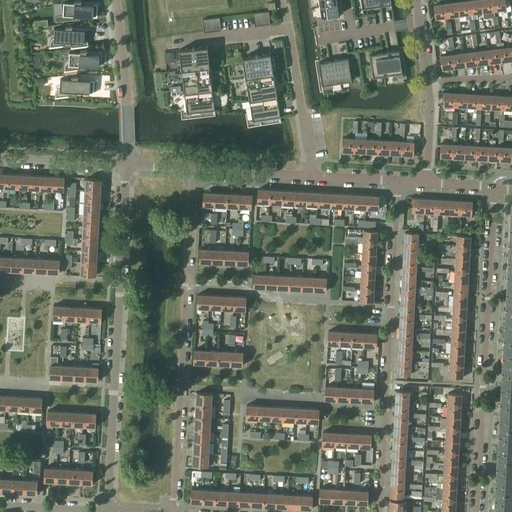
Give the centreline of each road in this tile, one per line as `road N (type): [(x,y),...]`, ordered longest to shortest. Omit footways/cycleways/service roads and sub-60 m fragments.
road 1 (residential): [(107,511),(126,165)]
road 2 (residential): [(172,511),(192,169)]
road 3 (residential): [(397,181),(381,511)]
road 4 (residential): [(474,511),(492,187)]
road 5 (residential): [(313,176),(288,30),(159,46)]
road 6 (residential): [(126,165),(114,0)]
road 7 (residential): [(126,165),(0,158)]
road 8 (residential): [(313,176),(192,169)]
